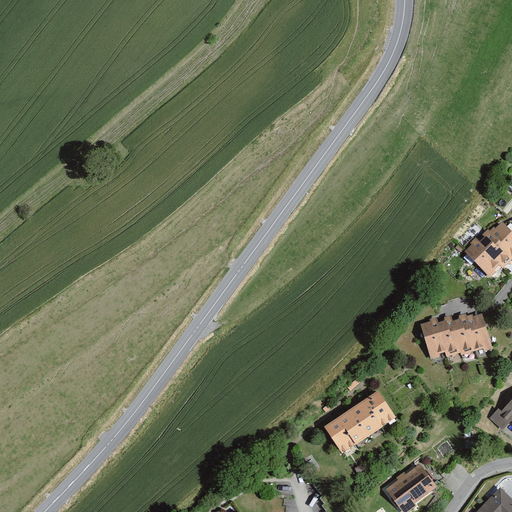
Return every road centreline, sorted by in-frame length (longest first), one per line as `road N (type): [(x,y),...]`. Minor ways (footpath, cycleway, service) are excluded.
road 1 (secondary): [(404,0),(393,52),(371,89),(127,421),(44,511)]
road 2 (track): [(0,226),(218,41),(248,0)]
